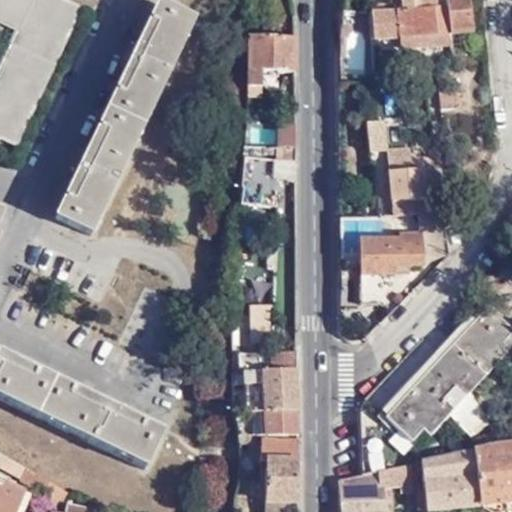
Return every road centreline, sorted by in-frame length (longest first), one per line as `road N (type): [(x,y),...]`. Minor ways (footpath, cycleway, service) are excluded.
road 1 (primary): [(317,388),(312,0)]
road 2 (residential): [(317,388),(361,368),(429,296),(484,221),(511,164)]
road 3 (primary): [(316,511),(317,388)]
